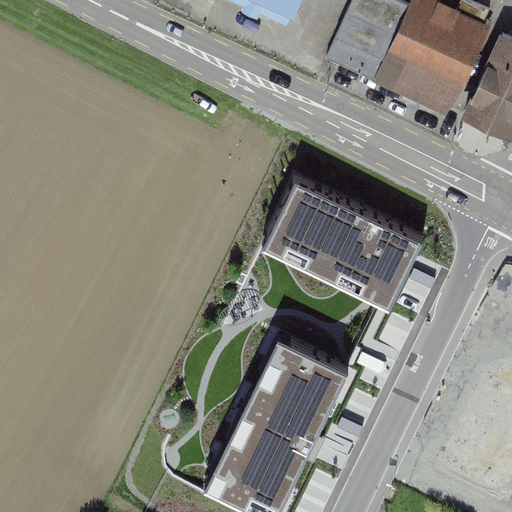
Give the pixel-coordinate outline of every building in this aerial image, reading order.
[(224,0),(282,28),(295,0),(224,0)] [(405,4),(396,0),(350,0),(331,39),(377,62),(405,4)] [(409,0),(374,74),(446,109),(489,21),(446,0),(409,0)] [(511,8),(500,32),(511,37),(511,8)] [(456,115),(507,140),(511,130),(511,40),(496,33),(456,115)] [(424,235),(296,173),(268,231),(383,287),(377,299),(390,305),(424,235)] [(277,511),(349,366),(291,338),(216,491),(259,511),(277,511)] [(436,468),(503,498),(511,478),(511,363),(487,352),(436,468)]
